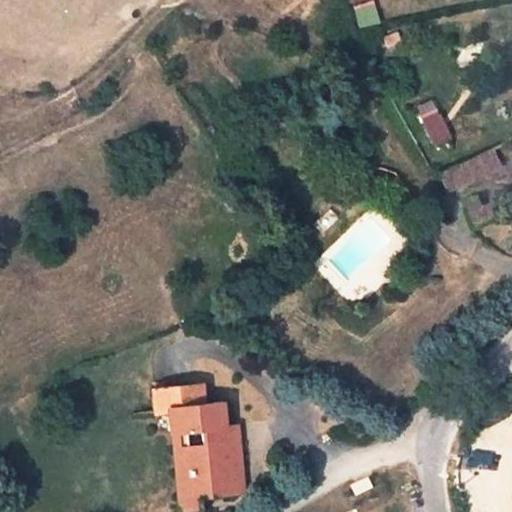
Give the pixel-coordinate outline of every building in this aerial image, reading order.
[(430,145),(447,137),(430,99),(413,107),(430,145)] [(511,134),(455,162),(463,182),(511,160),(511,134)] [(511,216),(511,196),(485,207),(477,184),(458,192),(474,231),(511,216)] [(202,402),(202,384),(150,389),(152,411),(165,409),(167,430),(170,430),(203,426),(205,443),(187,445),(191,498),(200,496),(240,492),(239,483),(232,484),(230,470),(241,468),(238,438),(223,440),(218,400),(202,402)] [(203,426),(170,430),(177,511),(200,508),(200,496),(191,498),(187,445),(205,443),(203,426)]
